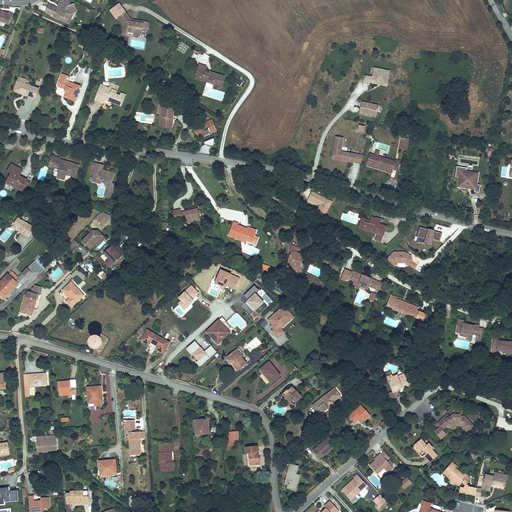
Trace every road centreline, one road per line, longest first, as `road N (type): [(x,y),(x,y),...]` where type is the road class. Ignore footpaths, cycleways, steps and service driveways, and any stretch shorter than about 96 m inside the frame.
road 1 (residential): [(279,511),(272,437),(254,409),(0,339)]
road 2 (unclassified): [(263,166),(266,191),(386,273),(493,319)]
road 3 (residential): [(263,166),(0,124)]
road 4 (residential): [(511,234),(263,166)]
road 5 (residential): [(297,511),(401,417),(415,406),(425,409)]
